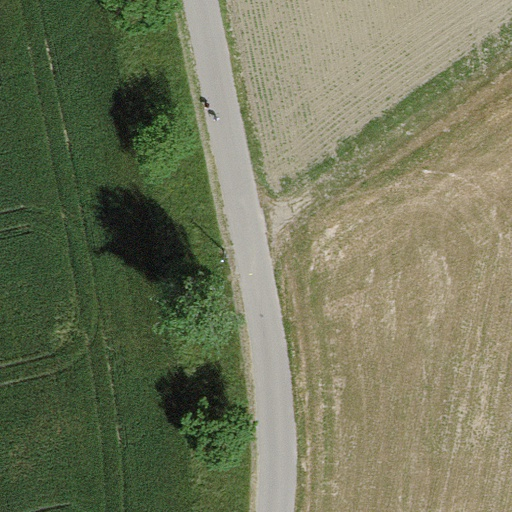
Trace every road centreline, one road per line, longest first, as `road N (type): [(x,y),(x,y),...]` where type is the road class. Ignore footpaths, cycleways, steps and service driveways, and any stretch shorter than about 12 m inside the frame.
road 1 (unclassified): [(273,511),(279,419),(265,311),(197,0)]
road 2 (track): [(244,225),(511,45)]
